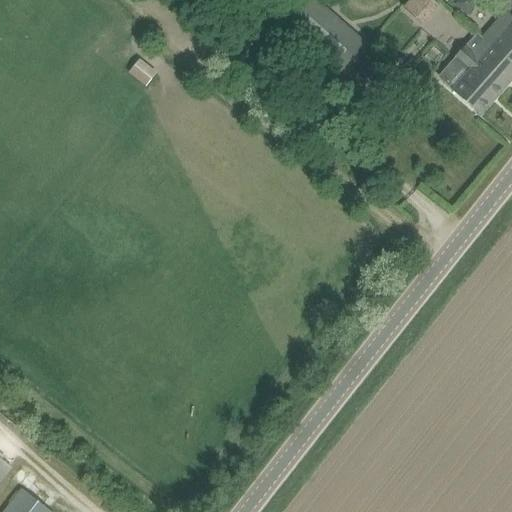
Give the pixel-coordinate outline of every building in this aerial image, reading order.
[(299,0),(279,22),(339,76),(367,45),(316,0),(299,0)] [(423,23),(440,4),(435,0),(409,0),(404,6),(423,23)] [(511,4),(482,38),(511,64),(511,4)] [(481,116),(511,81),(511,64),(482,38),(471,50),(466,46),(438,78),(452,90),(466,103),(481,116)] [(129,75),(147,88),(158,73),(140,60),(129,75)] [(0,511),(51,511),(38,502),(22,489),(3,511),(0,511),(0,481),(11,467),(0,458),(0,511)]
